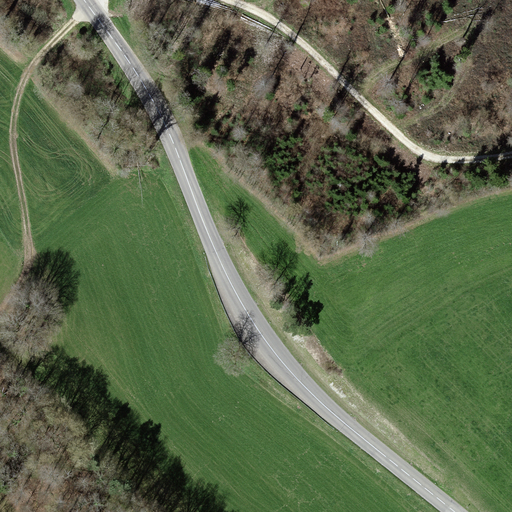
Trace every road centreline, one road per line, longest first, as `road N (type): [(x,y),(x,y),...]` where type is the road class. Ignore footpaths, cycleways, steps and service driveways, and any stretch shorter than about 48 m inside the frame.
road 1 (secondary): [(453,511),(277,359),(226,278),(160,117),(82,0)]
road 2 (track): [(228,0),(291,32),(434,159),(511,150)]
road 3 (track): [(0,310),(15,292),(27,249),(12,128),(22,79),(86,5)]
